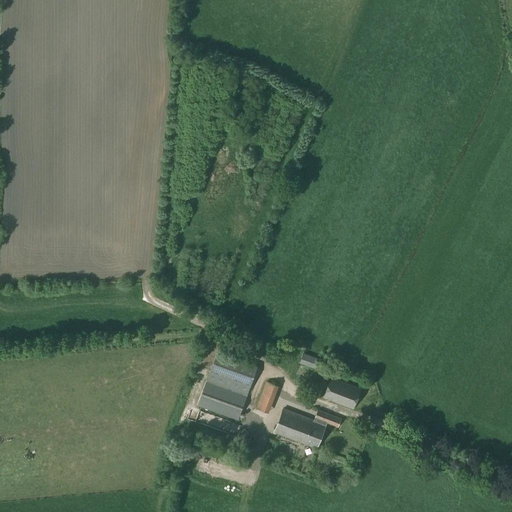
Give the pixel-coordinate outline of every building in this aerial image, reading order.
[(217,352),(198,406),(238,421),(257,366),(217,352)] [(300,362),(316,369),(319,360),(304,354),(300,362)] [(331,376),(323,398),(352,410),(361,387),(331,376)] [(266,381),(256,408),(269,413),(279,386),(266,381)] [(317,448),(326,425),(283,409),(274,432),(317,448)] [(318,409),(315,419),(338,427),(341,418),(318,409)]
